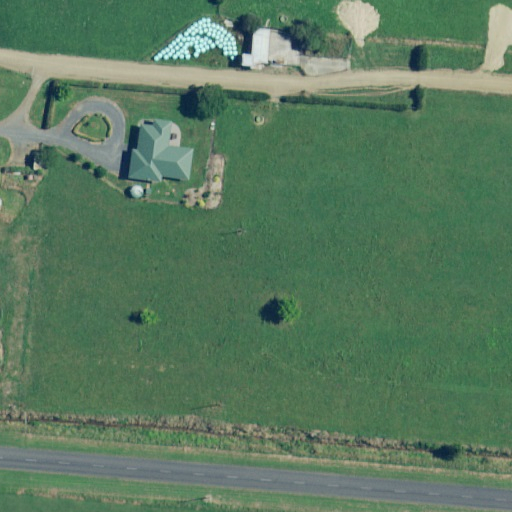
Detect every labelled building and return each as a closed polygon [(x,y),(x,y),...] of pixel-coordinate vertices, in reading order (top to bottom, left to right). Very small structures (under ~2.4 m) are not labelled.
[(241,54),(240,65),(249,66),(248,70),(260,71),(260,63),(265,63),(268,30),(252,29),(250,55),(241,54)] [(167,146),(169,124),(151,122),(150,128),(139,126),(136,150),(131,150),(127,178),(160,183),(160,177),(187,180),(191,150),(167,146)] [(42,155),(34,154),(32,169),(40,170),(42,155)] [(143,195),(143,193),(143,190),(142,188),(140,186),(138,185),(136,185),(133,185),(131,186),(129,188),(128,190),(128,192),(128,195),(129,197),(130,199),(133,200),(135,200),(137,200),(140,199),(141,197),(143,195)] [(0,205),(0,201),(0,245),(10,247),(13,212),(0,210),(0,205)]
